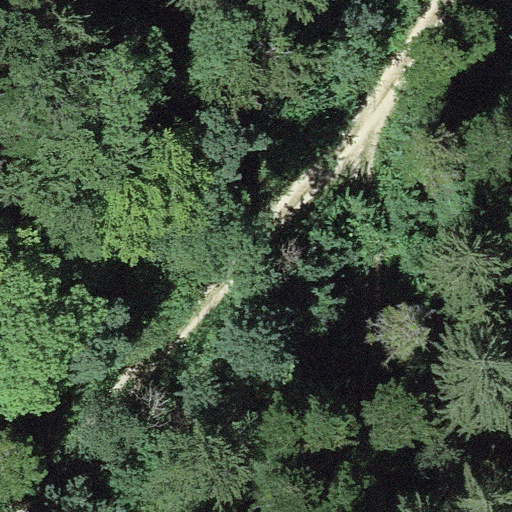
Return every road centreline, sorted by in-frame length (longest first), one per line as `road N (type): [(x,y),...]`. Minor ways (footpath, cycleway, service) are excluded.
road 1 (track): [(17,511),(346,135),(438,0)]
road 2 (track): [(310,511),(354,405),(363,340),(363,250),(346,135)]
